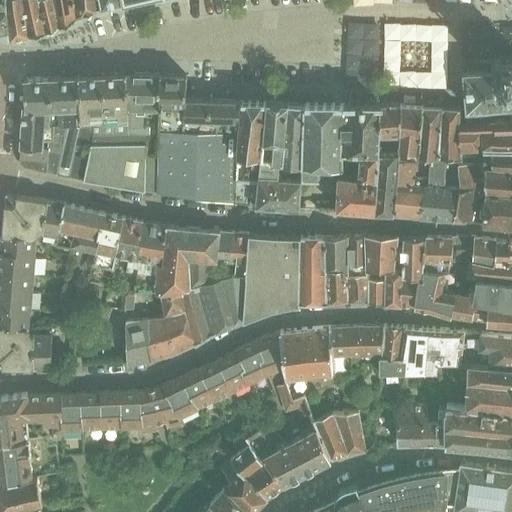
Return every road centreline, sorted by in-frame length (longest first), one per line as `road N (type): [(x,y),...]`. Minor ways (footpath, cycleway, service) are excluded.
road 1 (residential): [(511,326),(377,309),(291,313),(150,370),(0,380)]
road 2 (residential): [(511,228),(227,218),(0,173)]
road 3 (residential): [(1,54),(71,54),(243,22),(380,12)]
road 4 (residential): [(511,457),(387,454),(311,482),(269,511)]
